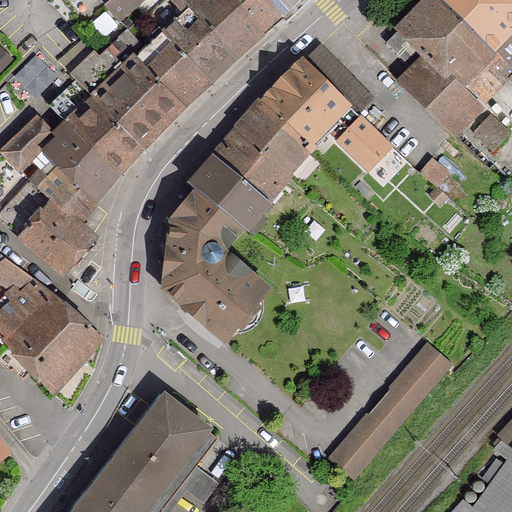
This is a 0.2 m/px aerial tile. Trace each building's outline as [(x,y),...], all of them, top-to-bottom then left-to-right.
[(110,0),(105,5),(118,20),(141,0),(110,0)] [(210,82),(235,58),(182,0),(171,0),(184,13),(165,31),(210,82)] [(263,33),(230,0),(182,0),(235,58),(263,33)] [(230,0),(263,33),(280,17),(263,0),(230,0)] [(263,0),(280,17),(298,0),(263,0)] [(492,52),(438,0),(428,0),(398,31),(399,31),(387,43),(413,69),(399,84),(452,137),(481,107),(463,89),(466,85),(463,82),(492,52)] [(511,0),(438,0),(492,52),(496,48),(511,64),(503,73),(509,79),(511,75),(511,0)] [(210,82),(165,31),(163,32),(162,32),(158,28),(151,34),(156,39),(149,45),(136,58),(182,108),(210,82)] [(127,30),(118,38),(118,39),(132,54),(142,45),(127,30)] [(142,150),(182,108),(136,58),(133,54),(132,54),(118,39),(99,57),(94,52),(70,75),(77,81),(95,100),(94,101),(142,150)] [(374,99),(321,45),(305,61),(349,105),(348,106),(357,115),(374,99)] [(0,49),(0,70),(11,59),(0,49)] [(58,80),(38,60),(18,79),(38,99),(58,80)] [(305,61),(264,103),(310,144),(315,150),(316,148),(311,143),(335,120),(341,127),(336,140),(369,171),(391,147),(357,115),(348,106),(349,105),(305,61)] [(119,175),(142,150),(94,101),(95,100),(77,81),(50,106),(66,123),(119,175)] [(264,103),(240,130),(287,170),(305,150),(310,154),(315,150),(310,144),(264,103)] [(509,134),(491,116),(475,133),(493,151),(509,134)] [(53,135),(38,118),(1,152),(20,171),(30,161),(42,148),(53,135)] [(119,175),(66,123),(53,135),(42,148),(61,169),(95,203),(119,175)] [(240,130),(192,185),(245,229),(291,174),(287,170),(240,130)] [(78,224),(95,203),(61,169),(42,148),(30,161),(39,171),(30,181),(39,189),(78,224)] [(448,173),(432,159),(421,174),(436,186),(448,173)] [(78,224),(39,189),(38,190),(29,182),(0,214),(0,219),(37,252),(57,266),(58,265),(62,268),(66,264),(67,265),(92,236),(78,224)] [(196,191),(171,222),(163,289),(224,342),(241,322),(245,325),(255,313),(252,310),(269,290),(224,251),(242,230),(243,231),(245,229),(192,185),(191,186),(196,191)] [(510,195),(500,188),(493,197),(503,205),(510,195)] [(0,338),(53,396),(103,340),(96,334),(88,324),(79,314),(70,306),(1,256),(0,257),(0,280),(12,289),(6,295),(0,300),(0,338)] [(332,459),(355,478),(449,364),(425,345),(332,459)] [(127,446),(107,472),(158,511),(161,511),(181,487),(203,504),(216,488),(193,471),(218,439),(165,399),(137,436),(134,433),(125,444),(127,446)] [(511,511),(511,420),(498,436),(511,448),(511,453),(473,508),(464,501),(453,511),(511,511)] [(0,460),(9,453),(0,441),(0,460)] [(158,511),(107,472),(87,497),(85,496),(77,507),(80,509),(77,511),(158,511)]
